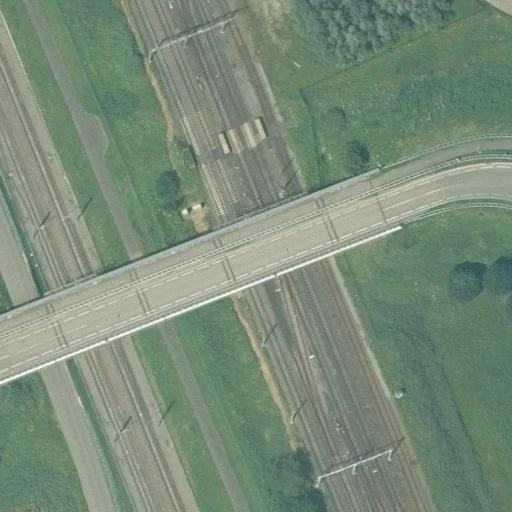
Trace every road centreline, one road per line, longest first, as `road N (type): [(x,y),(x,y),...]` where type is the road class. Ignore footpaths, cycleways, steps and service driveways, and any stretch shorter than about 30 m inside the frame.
road 1 (tertiary): [(0,358),(392,206)]
road 2 (unclassified): [(101,511),(0,215)]
road 3 (tertiary): [(511,183),(460,184),(392,206)]
